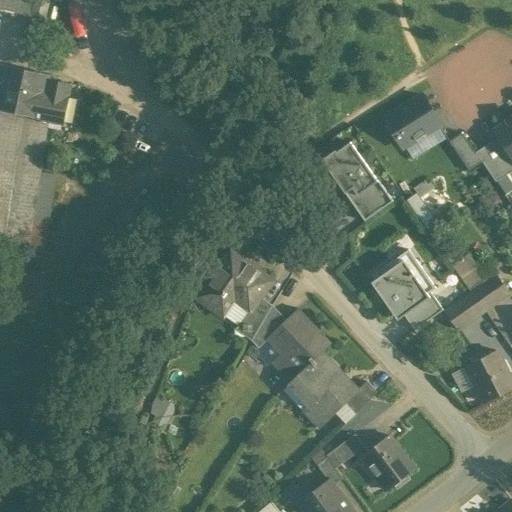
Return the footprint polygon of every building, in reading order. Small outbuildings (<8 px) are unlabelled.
[(0,0),(0,8),(16,12),(18,0),(0,0)] [(18,0),(16,12),(31,16),(33,5),(34,0),(18,0)] [(34,0),(33,5),(49,9),(50,0),(34,0)] [(33,5),(31,16),(46,19),(49,9),(33,5)] [(50,74),(1,63),(0,67),(0,82),(4,83),(0,103),(0,109),(48,120),(62,123),(69,87),(48,83),(50,74)] [(423,95),(386,118),(404,147),(441,124),(423,95)] [(48,120),(0,109),(0,136),(45,147),(48,120)] [(499,137),(511,156),(511,116),(507,120),(509,121),(495,131),(499,137)] [(469,171),(483,162),(476,152),(463,132),(449,141),(469,171)] [(45,147),(0,136),(0,163),(42,170),(45,147)] [(476,152),(483,162),(496,182),(511,171),(511,156),(499,137),(476,152)] [(379,181),(351,142),(337,152),(336,150),(322,160),(341,186),(346,193),(353,188),(359,195),(379,181)] [(0,163),(0,243),(29,248),(42,170),(0,163)] [(379,181),(359,195),(353,188),(346,193),(365,221),(393,201),(385,189),(379,181)] [(237,215),(223,199),(213,229),(223,234),(237,215)] [(274,282),(233,252),(200,297),(217,310),(228,296),(250,312),(252,313),(263,298),(274,282)] [(484,284),(486,282),(467,255),(453,265),(472,293),(484,284)] [(419,280),(404,259),(376,279),(387,295),(390,293),(405,315),(431,297),(419,280)] [(486,282),(484,284),(497,302),(510,293),(497,275),(486,282)] [(484,284),(472,293),(485,311),(497,302),(484,284)] [(472,293),(459,302),(471,320),(485,311),(472,293)] [(263,298),(252,313),(250,312),(237,329),(252,340),(273,305),(263,298)] [(459,302),(445,311),(458,329),(471,320),(459,302)] [(273,305),(252,340),(260,349),(268,340),(280,328),(269,315),(274,306),(273,305)] [(287,321),(274,306),(269,315),(280,328),(287,321)] [(280,328),(268,340),(282,355),(273,363),(290,382),(324,351),(331,343),(299,308),(287,321),(280,328)] [(290,382),(288,385),(307,406),(303,411),(319,429),(350,401),(361,391),(360,390),(324,351),(290,382)] [(511,380),(497,351),(465,367),(475,386),(478,384),(486,402),(511,388),(511,380)] [(368,382),(360,390),(361,391),(350,401),(359,411),(377,392),(368,382)] [(356,432),(326,454),(328,456),(336,467),(365,446),(356,432)] [(388,434),(361,455),(388,489),(415,468),(388,434)] [(314,460),(318,465),(328,456),(326,454),(325,452),(314,460)] [(336,467),(328,456),(318,465),(329,480),(330,480),(334,485),(344,477),(336,467)] [(329,480),(317,489),(319,492),(301,505),(306,511),(354,511),(334,485),(330,480),(329,480)] [(301,505),(319,492),(317,489),(299,503),(301,505)] [(511,511),(511,500),(497,511),(511,511)] [(281,511),(272,501),(262,509),(263,511),(281,511)]
